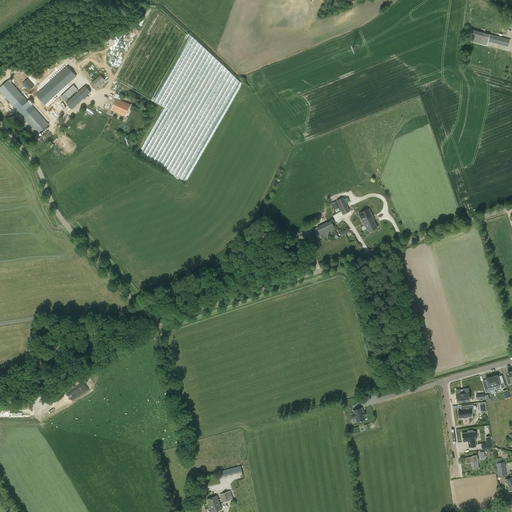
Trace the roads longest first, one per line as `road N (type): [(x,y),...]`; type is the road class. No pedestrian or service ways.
road 1 (unclassified): [(162,322),(511,207)]
road 2 (unclassified): [(162,322),(145,316),(60,218),(31,157),(0,123)]
road 3 (track): [(155,321),(37,398),(0,402)]
